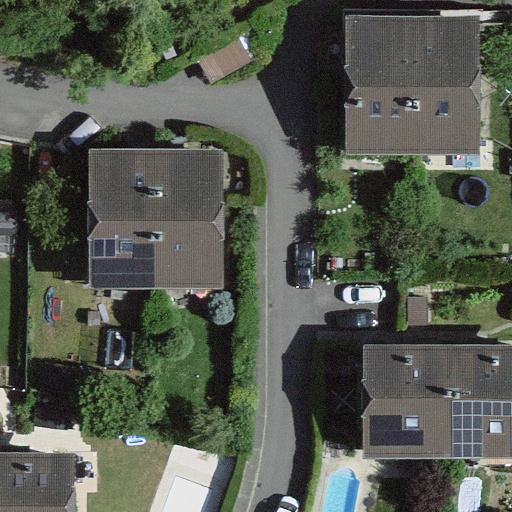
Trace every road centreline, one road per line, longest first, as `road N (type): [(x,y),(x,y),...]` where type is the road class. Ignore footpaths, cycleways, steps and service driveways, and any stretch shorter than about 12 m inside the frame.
road 1 (residential): [(263,115),(282,155),(287,260),(277,441),(260,511)]
road 2 (residential): [(0,76),(263,115)]
road 3 (residential): [(263,115),(305,22),(340,0)]
